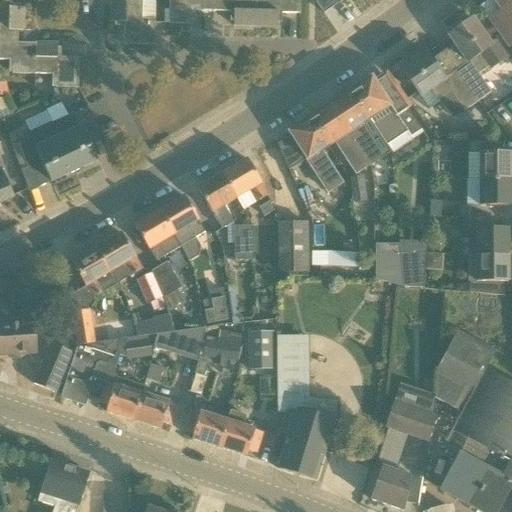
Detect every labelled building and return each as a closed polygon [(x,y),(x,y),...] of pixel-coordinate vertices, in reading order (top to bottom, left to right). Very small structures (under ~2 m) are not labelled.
[(10,0),(0,0),(0,30),(14,31),(23,31),(24,9),(11,8),(10,0)] [(142,23),(143,1),(120,1),(111,0),(110,23),(123,24),(123,45),(155,46),(155,23),(142,23)] [(191,12),(212,13),(212,0),(168,0),(168,25),(191,25),(191,12)] [(212,0),(212,13),(233,13),(233,26),(255,27),(255,0),(212,0)] [(300,15),(299,0),(255,0),(255,27),(278,27),(278,14),(300,15)] [(511,0),(493,0),(502,12),(489,22),(507,48),(511,44),(511,0)] [(455,71),(477,103),(492,93),(479,75),(488,68),(490,71),(508,59),(495,41),(490,44),(472,19),(448,37),(466,63),(455,71)] [(14,43),(14,31),(0,30),(0,61),(12,61),(11,75),(35,75),(36,44),(14,43)] [(57,44),(36,44),(35,75),(55,76),(54,89),(78,90),(79,58),(57,57),(57,44)] [(443,79),(436,69),(425,53),(400,70),(429,111),(439,103),(451,95),(464,113),(477,103),(455,71),(443,79)] [(372,80),(371,78),(351,91),(386,147),(387,146),(406,133),(410,138),(420,131),(396,95),(400,92),(385,71),(372,80)] [(386,147),(351,91),(329,106),(369,165),(390,151),(387,146),(386,147)] [(369,165),(329,106),(309,119),(328,148),(335,143),(356,174),(369,165)] [(74,113),(52,124),(53,125),(74,172),(97,162),(88,142),(101,136),(89,109),(75,115),(74,113)] [(328,148),(309,119),(288,133),(290,136),(277,145),(288,171),(306,160),(327,193),(341,184),(321,152),(328,148)] [(41,163),(51,183),(74,172),(53,125),(52,124),(51,123),(28,133),(29,136),(18,141),(20,147),(28,169),(41,163)] [(480,153),(479,180),(511,180),(511,153),(493,153),(493,142),(470,142),(469,153),(480,153)] [(222,175),(236,200),(249,192),(255,203),(267,196),(261,185),(247,160),(222,175)] [(0,204),(13,199),(0,169),(0,204)] [(236,200),(222,175),(197,189),(211,213),(212,213),(221,230),(233,223),(224,207),(236,200)] [(353,204),(366,202),(363,178),(349,180),(353,204)] [(511,207),(511,180),(479,180),(479,207),(469,207),(469,218),(493,218),(493,207),(511,207)] [(198,223),(198,222),(184,197),(159,212),(178,248),(180,247),(194,239),(204,233),(198,223)] [(309,198),(302,201),(307,212),(315,208),(309,198)] [(258,208),(264,217),(273,212),(273,206),(270,202),(258,208)] [(178,248),(159,212),(134,226),(148,251),(149,250),(156,261),(178,248)] [(493,218),(469,218),(469,229),(468,256),(507,256),(507,229),(493,229),(493,218)] [(308,224),(277,224),(277,273),(308,273),(308,224)] [(233,227),(234,262),(254,261),(253,227),(233,227)] [(135,259),(121,234),(96,249),(116,284),(116,285),(141,270),(135,259)] [(116,284),(96,249),(71,263),(92,298),(116,284)] [(400,256),(403,288),(423,289),(424,271),(425,255),(425,254),(400,253),(400,256)] [(344,254),(343,266),(357,267),(358,255),(344,254)] [(425,255),(424,271),(442,271),(442,256),(425,255)] [(376,283),(403,288),(400,256),(375,256),(376,283)] [(511,257),(507,258),(507,256),(468,256),(468,283),(469,285),(462,285),(462,293),(470,293),(502,296),(502,283),(507,283),(507,271),(511,271),(511,257)] [(54,260),(25,273),(31,285),(60,272),(54,260)] [(152,274),(162,298),(166,308),(168,311),(183,302),(177,291),(181,288),(166,263),(151,272),(152,274)] [(162,298),(152,274),(136,281),(147,305),(149,304),(162,298)] [(209,292),(211,303),(212,311),(205,313),(207,324),(219,322),(228,321),(223,290),(209,292)] [(75,335),(77,346),(96,344),(89,312),(71,316),(75,335)] [(156,336),(173,333),(169,315),(153,319),(153,322),(156,336)] [(0,355),(36,353),(34,320),(0,322),(0,355)] [(153,348),(197,362),(198,361),(205,329),(173,333),(156,336),(153,348)] [(443,447),(459,455),(440,491),(479,511),(496,511),(511,483),(511,384),(486,370),(494,356),(496,351),(458,331),(455,337),(449,347),(444,358),(437,371),(473,391),(461,414),(443,447)] [(274,333),(247,333),(248,371),(275,370),(274,333)] [(204,341),(202,357),(212,359),(212,365),(224,367),(225,361),(238,363),(240,347),(241,339),(228,337),(228,340),(216,339),(216,340),(216,342),(204,341)] [(275,338),(276,396),(277,413),(284,414),(278,434),(288,436),(277,470),(316,481),(335,417),(335,401),(309,398),(308,337),(275,338)] [(60,398),(84,406),(90,387),(92,381),(92,380),(98,362),(116,368),(120,356),(126,358),(123,343),(126,343),(128,338),(121,340),(118,340),(96,344),(77,346),(67,379),(60,398)] [(127,361),(151,356),(148,339),(126,343),(123,343),(126,358),(127,361)] [(50,344),(33,385),(54,394),(72,354),(50,344)] [(198,361),(197,362),(194,374),(203,377),(208,364),(198,361)] [(162,369),(150,365),(146,379),(158,382),(162,369)] [(113,387),(105,385),(99,404),(108,407),(106,413),(133,421),(140,394),(142,395),(145,386),(118,378),(115,386),(113,386),(113,387)] [(261,394),(244,393),(244,407),(261,407),(261,394)] [(140,394),(133,421),(161,430),(162,424),(171,427),(177,408),(169,405),(169,404),(142,395),(140,394)] [(382,468),(371,501),(402,511),(408,477),(392,472),(405,435),(428,442),(437,418),(394,403),(385,428),(390,429),(377,467),(382,468)] [(191,440),(220,449),(228,422),(227,422),(200,413),(199,414),(191,411),(185,431),(193,434),(191,440)] [(230,411),(227,422),(228,422),(220,449),(246,457),(248,451),(256,454),(263,435),(254,432),(254,431),(252,430),(256,420),(230,411)] [(76,511),(78,506),(79,507),(89,474),(50,462),(38,502),(56,507),(54,511),(76,511)]
